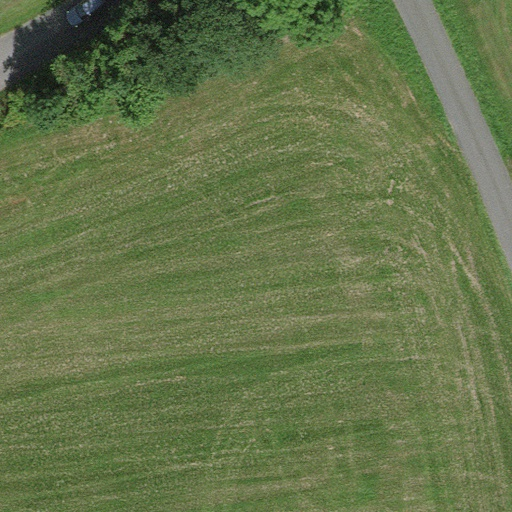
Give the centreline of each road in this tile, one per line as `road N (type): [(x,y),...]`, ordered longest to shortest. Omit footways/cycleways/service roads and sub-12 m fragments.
road 1 (unclassified): [(511,214),(416,0)]
road 2 (unclassified): [(0,67),(107,12)]
